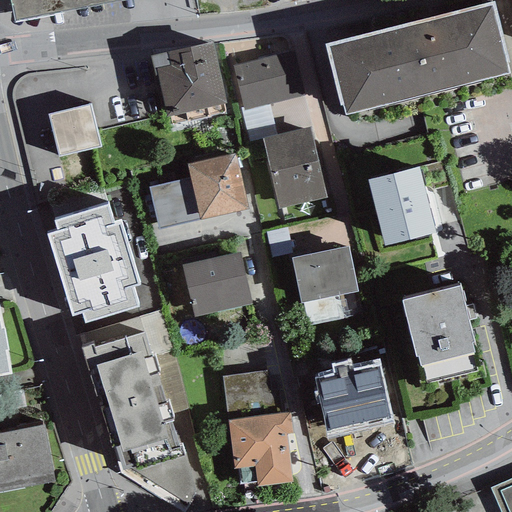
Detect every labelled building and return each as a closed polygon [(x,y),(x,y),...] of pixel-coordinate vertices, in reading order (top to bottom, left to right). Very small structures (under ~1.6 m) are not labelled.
[(10,0),(15,18),(109,0),(10,0)] [(486,0),(407,20),(425,91),(510,70),(493,0),(486,0)] [(425,91),(407,20),(326,40),(344,112),(425,91)] [(212,40),(167,50),(151,54),(155,73),(157,73),(167,115),(226,101),(212,40)] [(294,51),(233,65),(244,110),(304,96),(294,51)] [(90,103),(49,113),(59,154),(100,144),(90,103)] [(309,127),(262,138),(278,207),(326,195),(309,127)] [(235,152),(187,162),(190,176),(151,185),(160,225),(199,217),(199,218),(248,207),(235,152)] [(418,163),(367,176),(384,243),(435,230),(418,163)] [(102,188),(51,203),(58,227),(48,230),(71,311),(84,308),(87,318),(137,303),(131,283),(138,281),(120,220),(112,222),(102,188)] [(288,222),(268,226),(274,252),(293,248),(288,222)] [(348,244),(292,256),(301,301),(357,289),(348,244)] [(239,245),(181,258),(194,315),(252,302),(239,245)] [(459,283),(402,298),(416,353),(418,353),(420,363),(473,350),(471,340),(473,339),(459,283)] [(0,310),(0,373),(11,371),(0,310)] [(93,341),(81,345),(121,467),(127,465),(187,504),(195,493),(183,442),(178,443),(145,329),(93,345),(93,341)] [(378,363),(315,377),(327,430),(390,416),(378,363)] [(268,370),(222,375),(228,419),(290,411),(289,398),(281,399),(280,387),(270,388),(268,370)] [(293,432),(290,411),(228,419),(234,466),(238,466),(240,482),(255,480),(256,484),(292,480),(286,433),(293,432)] [(44,420),(0,428),(0,487),(54,477),(44,420)] [(511,511),(511,478),(489,488),(499,511),(511,511)]
